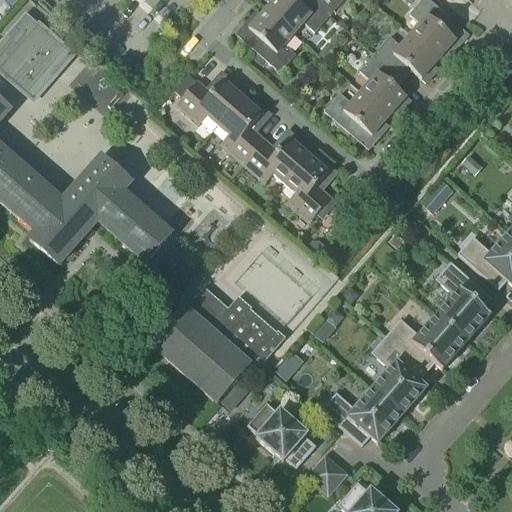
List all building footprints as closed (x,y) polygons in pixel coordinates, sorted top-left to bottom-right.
[(18,5),(13,0),(4,0),(4,1),(12,9),(18,5)] [(330,19),(308,0),(301,0),(296,5),(290,0),(270,0),(267,4),(271,7),(265,13),(294,38),(303,27),(314,37),(330,19)] [(343,0),(308,0),(330,19),(345,1),(343,0)] [(410,39),(438,64),(443,58),(447,61),(459,47),(442,32),(450,22),(424,0),(408,18),(419,28),(410,39)] [(294,38),(265,13),(260,19),(257,16),(245,29),(262,45),(254,54),(255,56),(251,60),(260,68),(264,64),(279,77),(295,59),(284,49),(294,38)] [(0,78),(33,107),(76,58),(38,25),(37,27),(25,16),(0,44),(0,78)] [(433,70),(438,64),(410,39),(400,50),(389,40),(374,58),(400,80),(407,71),(425,87),(437,73),(433,70)] [(392,89),(400,80),(374,58),(359,75),(370,85),(360,96),(389,121),(394,115),(397,118),(409,104),(392,89)] [(175,96),(182,102),(179,106),(176,110),(196,128),(198,130),(207,121),(217,130),(242,102),(236,96),(240,93),(226,81),(222,85),(214,94),(210,91),(206,95),(197,86),(189,79),(175,96)] [(383,127),(389,121),(360,96),(350,107),(340,97),(324,116),(349,138),(358,128),(375,144),(387,130),(383,127)] [(242,169),(263,144),(254,136),(257,133),(253,129),(265,115),(251,103),(248,107),(242,102),(217,130),(228,140),(220,149),(242,169)] [(0,151),(0,123),(9,113),(0,104),(0,205),(36,237),(30,244),(58,269),(97,225),(146,267),(171,239),(122,196),(131,186),(102,161),(63,206),(0,151)] [(284,188),(309,160),(303,154),(306,151),(292,139),(280,153),(276,149),(273,153),(263,144),(242,169),(265,188),(273,179),(284,188)] [(468,159),(460,167),(467,173),(474,165),(468,159)] [(309,160),(284,188),(295,198),(286,207),(309,227),(330,203),(320,194),(324,191),(319,187),(331,173),(318,161),(315,165),(309,160)] [(451,195),(442,187),(434,196),(443,204),(451,195)] [(387,246),(396,254),(404,245),(395,237),(387,246)] [(511,289),(511,241),(508,238),(491,258),(472,242),(457,259),(498,294),(506,285),(511,289)] [(306,250),(318,261),(327,252),(318,245),(311,245),(306,250)] [(384,247),(371,262),(382,271),(395,256),(384,247)] [(436,320),(466,346),(491,318),(483,312),(491,302),(451,267),(436,284),(454,300),(436,320)] [(354,295),(349,290),(340,300),(350,308),(356,301),(354,295)] [(228,313),(204,292),(185,313),(184,312),(151,350),(216,407),(249,370),(256,376),(286,342),(278,336),(276,337),(251,314),(252,313),(239,301),(228,313)] [(332,311),(324,321),(334,330),(343,321),(332,311)] [(442,374),(466,346),(436,320),(419,340),(401,324),(386,341),(427,376),(435,367),(442,374)] [(419,385),(427,376),(386,341),(371,358),(389,374),(372,394),(402,420),(426,392),(419,385)] [(276,375),(286,384),(302,365),(292,356),(276,375)] [(378,448),(402,420),(372,394),(355,414),(336,398),(321,415),(362,450),(370,441),(378,448)] [(307,439),(280,415),(277,418),(267,408),(247,431),(258,440),(256,442),(283,466),(285,464),(296,473),(315,451),(305,441),(307,439)] [(346,479),(325,461),(307,482),(328,500),(346,479)] [(390,511),(370,495),(368,497),(357,488),(338,510),(340,511),(390,511)]
